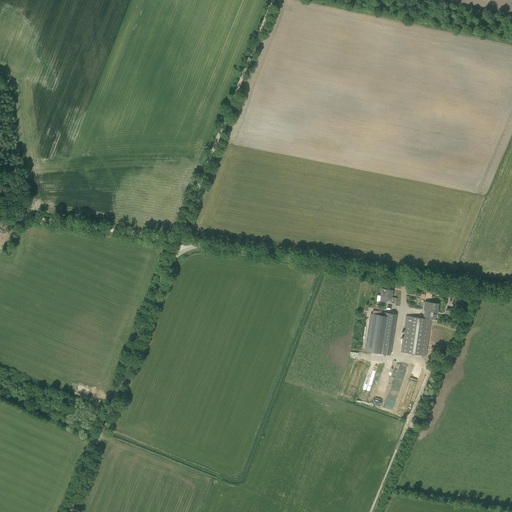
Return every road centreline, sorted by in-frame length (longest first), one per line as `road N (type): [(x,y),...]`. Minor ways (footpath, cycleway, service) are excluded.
road 1 (unclassified): [(69,511),(167,265),(187,248),(511,292)]
road 2 (track): [(176,240),(272,0)]
road 3 (track): [(22,216),(176,240)]
